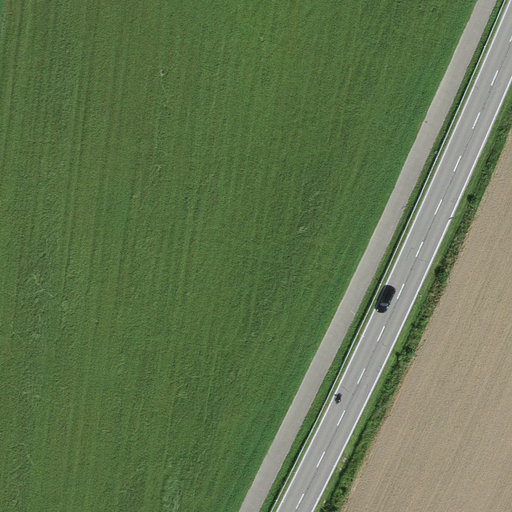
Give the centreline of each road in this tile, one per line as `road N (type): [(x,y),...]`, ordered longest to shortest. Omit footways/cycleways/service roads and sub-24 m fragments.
road 1 (track): [(489,0),(247,511)]
road 2 (secondary): [(511,36),(294,511)]
